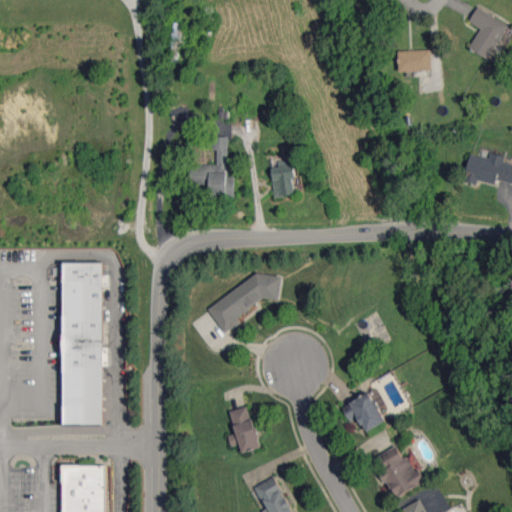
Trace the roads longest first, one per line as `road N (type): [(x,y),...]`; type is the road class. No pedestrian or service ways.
road 1 (residential): [(163,511),(159,308),(175,250),(262,234),(511,231)]
road 2 (residential): [(355,511),(312,425),(302,369)]
